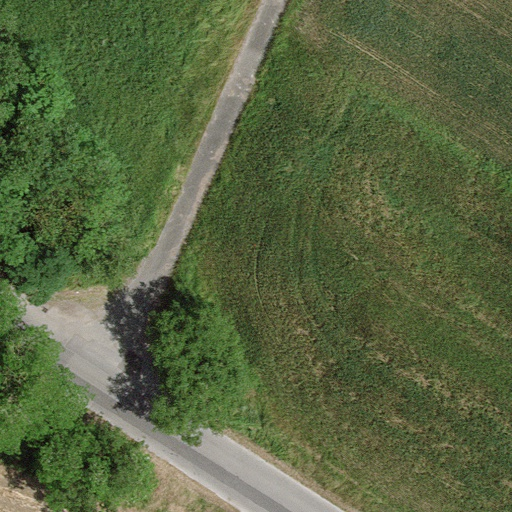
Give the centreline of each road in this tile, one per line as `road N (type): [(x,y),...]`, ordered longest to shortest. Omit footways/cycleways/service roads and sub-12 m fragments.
road 1 (track): [(106,389),(275,0)]
road 2 (unclassified): [(0,321),(296,511)]
